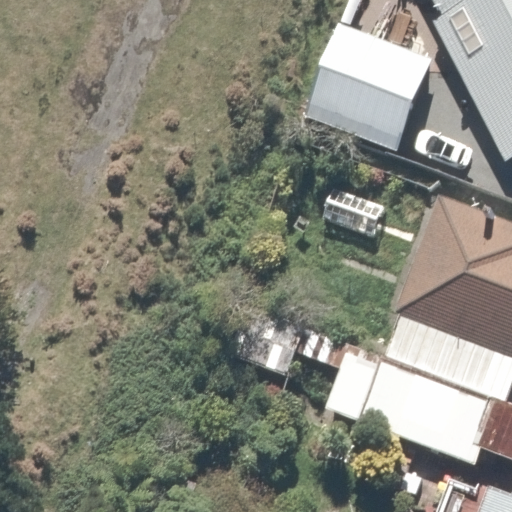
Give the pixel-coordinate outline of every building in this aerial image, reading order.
[(511,0),(394,0),(421,50),(413,54),(484,189),(511,174),(511,0)] [(411,88),(313,58),(289,137),(387,167),(411,88)] [(511,253),(424,218),(375,339),(511,394),(511,253)] [(498,394),(376,349),(360,392),(481,438),(498,394)] [(511,477),(511,451),(308,378),(283,449),(449,509),(461,479),(506,495),(511,477)] [(511,511),(511,501),(499,496),(492,511),(511,511)]
